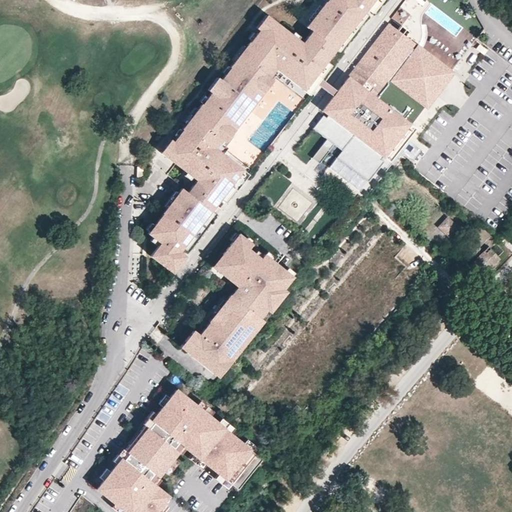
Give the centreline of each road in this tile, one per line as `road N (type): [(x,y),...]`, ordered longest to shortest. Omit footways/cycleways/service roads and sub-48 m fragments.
road 1 (residential): [(233,207),(111,365),(15,511)]
road 2 (residential): [(304,511),(406,375),(511,263)]
road 3 (residential): [(388,0),(233,207)]
